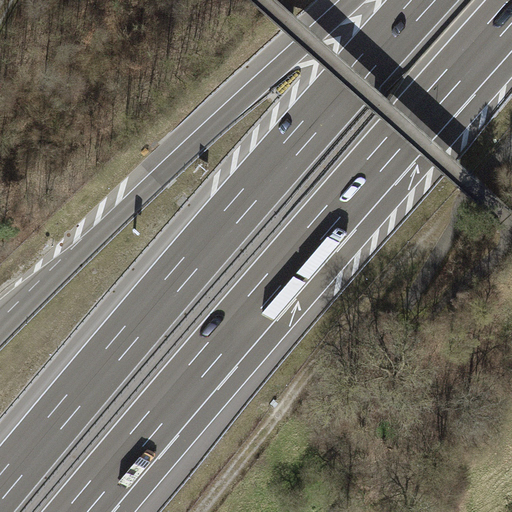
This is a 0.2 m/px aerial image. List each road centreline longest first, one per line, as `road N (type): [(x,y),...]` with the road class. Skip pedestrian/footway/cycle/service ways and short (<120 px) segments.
road 1 (motorway): [(78,511),(511,11)]
road 2 (motorway): [(424,0),(0,489)]
road 3 (motorway): [(354,0),(0,334)]
road 4 (track): [(466,196),(202,511)]
